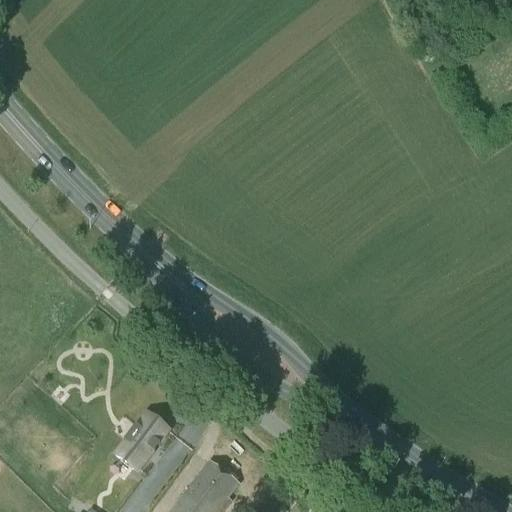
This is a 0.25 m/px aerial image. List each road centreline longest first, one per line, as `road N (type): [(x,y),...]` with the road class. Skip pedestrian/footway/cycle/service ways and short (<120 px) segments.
road 1 (primary): [(491,511),(342,416),(144,254),(0,104)]
road 2 (unclassified): [(394,511),(105,295),(0,191)]
